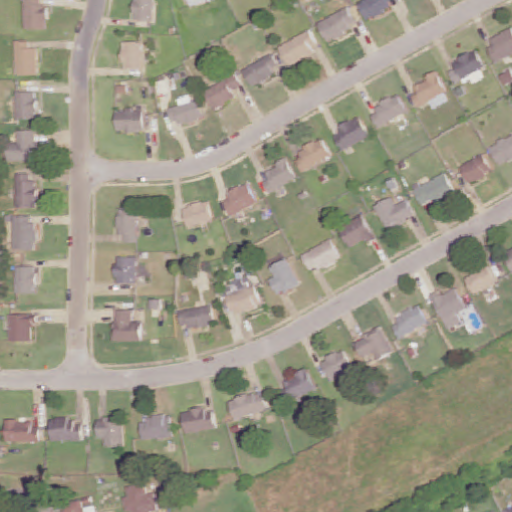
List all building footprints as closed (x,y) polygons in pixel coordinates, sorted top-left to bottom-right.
[(51,29),(52,5),(46,5),(46,0),(29,0),(29,29),(51,29)] [(137,0),(137,21),(157,21),(157,0),(137,0)] [(365,0),(360,3),(369,21),(393,9),(389,2),(393,0),(365,0)] [(360,27),(350,8),(320,23),(330,42),(360,27)] [(511,30),(486,43),(495,62),(511,54),(511,30)] [(283,45),(292,64),(323,51),(315,32),(283,45)] [(41,48),(34,48),(33,41),(20,42),(20,75),(41,75),(41,48)] [(124,43),(124,70),(144,69),(143,42),(124,43)] [(458,84),(471,78),(473,83),(488,76),(476,51),(448,64),(458,84)] [(247,69),(255,87),(286,73),(278,55),(247,69)] [(207,90),(215,109),(240,98),(236,90),(245,86),(240,75),(207,90)] [(420,108),(430,102),(434,109),(452,99),(438,75),(410,91),(420,108)] [(20,119),(39,119),(40,92),(20,92),(20,119)] [(193,101),(192,96),(179,99),(181,106),(169,109),(173,126),(205,118),(201,99),(193,101)] [(410,113),(403,97),(372,110),(379,126),(410,113)] [(145,131),(144,110),(116,110),(117,132),(145,131)] [(341,126),(343,133),(338,136),(344,150),(372,138),(363,117),(341,126)] [(39,162),(38,130),(21,130),(22,142),(12,142),(12,162),(39,162)] [(511,137),(492,146),(500,166),(511,160),(511,137)] [(297,154),(304,171),(335,157),(327,141),(297,154)] [(494,173),(487,155),(463,165),(470,183),(494,173)] [(264,181),(269,193),(298,179),(290,160),(266,171),(270,179),(264,181)] [(435,200),(438,206),(459,194),(448,173),(415,191),(424,206),(435,200)] [(20,208),(38,208),(37,174),(20,174),(20,208)] [(223,202),(230,216),(259,203),(249,183),(227,193),(230,199),(223,202)] [(399,205),(395,198),(378,206),(389,231),(417,218),(410,200),(399,205)] [(182,207),(186,227),(213,222),(209,202),(182,207)] [(124,243),(137,242),(136,209),(117,209),(118,236),(124,236),(124,243)] [(39,251),(39,224),(34,224),(34,216),(17,216),(18,251),(39,251)] [(368,240),(370,244),(379,240),(366,216),(343,229),(352,248),(368,240)] [(305,254),(313,273),(344,259),(336,240),(305,254)] [(118,284),(138,284),(137,257),(117,257),(118,284)] [(302,285),(290,259),(272,267),(276,277),(272,279),(279,295),(302,285)] [(20,293),(39,294),(40,267),(21,267),(20,293)] [(468,276),(474,294),(499,285),(492,267),(468,276)] [(234,315),(263,305),(254,277),(224,288),(234,315)] [(469,309),(459,288),(435,299),(450,330),(465,323),(460,313),(469,309)] [(209,321),(217,319),(214,305),(181,312),(185,330),(210,324),(209,321)] [(392,322),(402,339),(431,322),(421,306),(392,322)] [(117,342),(144,341),(144,322),(135,322),(135,310),(116,310),(117,342)] [(41,325),(41,315),(13,314),(12,341),(35,342),(36,325),(41,325)] [(363,358),(376,353),(379,360),(395,353),(385,329),(356,340),(363,358)] [(330,378),(355,368),(347,350),(322,360),(330,378)] [(286,380),(293,400),(317,390),(309,370),(286,380)] [(231,402),(237,421),(269,409),(263,391),(231,402)] [(184,412),(187,433),(218,429),(215,408),(184,412)] [(173,417),(142,418),(142,439),(174,438),(173,417)] [(52,442),(83,440),(82,419),(51,421),(52,442)] [(98,438),(104,437),(104,447),(123,446),(123,420),(98,421),(98,438)] [(8,422),(8,441),(40,442),(41,423),(8,422)] [(133,511),(153,511),(160,511),(156,493),(149,494),(147,484),(129,489),(130,497),(125,498),(128,511),(131,511),(133,511)] [(97,511),(96,505),(85,507),(84,500),(65,504),(66,511),(97,511)]
